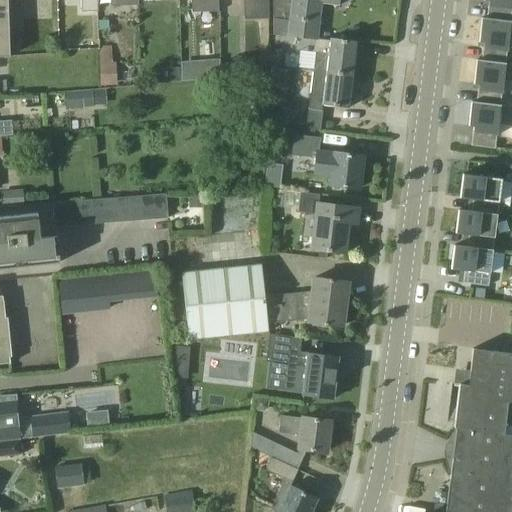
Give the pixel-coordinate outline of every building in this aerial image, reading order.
[(9,56),(7,0),(0,0),(0,57),(6,57),(6,56),(9,56)] [(97,0),(81,0),(82,12),(97,11),(97,0)] [(244,0),(245,19),(248,19),(248,29),(266,28),(266,19),(269,19),(268,0),(244,0)] [(339,6),(339,0),(273,0),(273,19),(289,20),(287,36),(316,39),(318,40),(318,39),(322,4),(339,6)] [(511,0),(483,0),(484,0),(488,1),(486,19),(510,21),(511,0)] [(511,21),(510,21),(486,19),(481,18),(478,42),(483,43),(481,60),(505,63),(508,39),(511,39),(511,21)] [(358,38),(359,28),(348,26),(346,36),(358,38)] [(15,36),(11,49),(20,52),(24,39),(15,36)] [(313,70),(351,74),(353,60),(354,60),(357,41),(330,38),(330,40),(318,39),(318,40),(316,39),(312,69),(313,70)] [(269,48),(268,63),(281,64),(282,49),(269,48)] [(511,64),(505,63),(481,60),(476,60),(473,84),(478,85),(476,102),(500,105),(503,81),(511,82),(511,64)] [(181,81),(200,79),(200,61),(180,62),(181,81)] [(99,63),(100,86),(116,85),(116,63),(111,63),(99,63)] [(243,65),(243,69),(240,69),(240,74),(263,73),(263,64),(243,65)] [(165,82),(180,81),(179,67),(164,68),(165,82)] [(313,70),(309,103),(348,108),(351,89),(349,89),(351,74),(313,70)] [(66,109),(93,107),(92,90),(65,92),(66,109)] [(511,106),(500,105),(476,102),(471,102),(468,126),(473,127),(471,146),(494,149),(498,123),(511,124),(511,106)] [(322,111),(308,110),(306,128),(320,130),(322,111)] [(269,139),(285,141),(286,130),(270,128),(269,139)] [(363,156),(319,150),(321,138),(294,135),(292,154),(315,157),(313,176),(328,177),(327,186),(333,187),(333,189),(340,190),(341,187),(359,189),(363,156)] [(279,186),(281,167),(267,165),(265,185),(279,186)] [(497,215),(501,179),(462,174),(459,198),(473,199),(471,211),(497,215)] [(318,203),(319,195),(294,192),(293,207),(299,207),(298,212),(314,214),(310,249),(345,253),(348,224),(354,225),(356,208),(324,204),(318,203)] [(55,227),(167,218),(165,194),(53,203),(55,227)] [(497,215),(471,211),(458,210),(455,233),(469,235),(467,247),(493,250),(497,215)] [(0,269),(59,263),(56,236),(40,238),(37,213),(0,216),(0,269)] [(493,250),(467,247),(454,245),(451,269),(463,270),(462,283),(488,286),(493,250)] [(325,251),(318,250),(317,258),(325,259),(326,251),(325,251)] [(347,282),(312,278),(309,292),(265,297),(261,264),(181,272),(189,340),(222,336),(222,337),(259,333),(268,331),(267,323),(306,318),(306,321),(342,326),(342,325),(338,325),(342,297),(345,298),(347,282)] [(110,309),(110,302),(106,275),(58,278),(62,314),(110,309)] [(0,363),(10,363),(9,356),(12,356),(7,318),(5,318),(2,296),(0,296),(0,363)] [(338,357),(319,355),(298,352),(300,337),(269,334),(266,361),(284,363),(281,389),(279,389),(279,390),(301,393),(301,395),(333,399),(333,397),(337,397),(339,384),(335,383),(338,358),(338,359),(338,357)] [(176,346),(174,370),(187,371),(190,347),(176,346)] [(511,353),(472,349),(469,377),(483,379),(482,387),(459,384),(454,428),(456,428),(446,509),(450,510),(450,511),(510,511),(511,503),(511,353)] [(256,398),(255,409),(264,411),(268,408),(269,399),(256,398)] [(0,441),(21,439),(20,438),(70,433),(70,431),(78,430),(77,415),(68,415),(68,412),(18,417),(16,401),(0,402),(0,441)] [(326,452),(330,420),(300,417),(281,415),(279,433),(297,435),(295,449),(298,450),(297,453),(303,455),(306,450),(326,452)] [(271,457),(278,444),(252,432),(250,447),(271,457)] [(21,439),(0,441),(0,457),(22,455),(21,439)] [(289,486),(297,469),(271,457),(266,469),(285,478),(277,495),(282,498),(277,511),(310,511),(317,499),(289,486)] [(57,489),(84,485),(84,483),(91,482),(89,471),(82,471),(81,463),(55,467),(57,489)] [(65,511),(106,511),(105,506),(130,502),(128,489),(89,495),(91,507),(66,511),(65,511)] [(194,501),(192,490),(163,495),(166,511),(195,511),(196,511),(194,501)]
